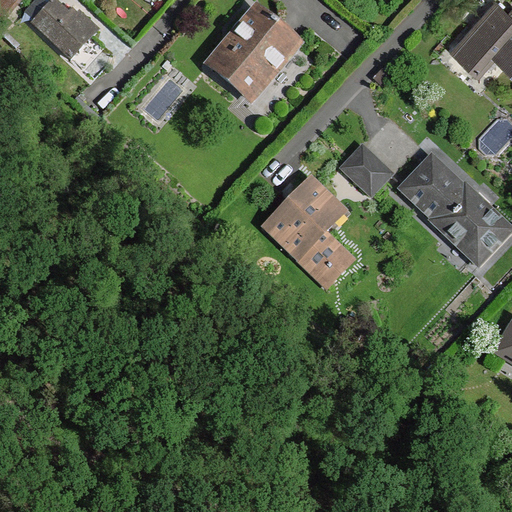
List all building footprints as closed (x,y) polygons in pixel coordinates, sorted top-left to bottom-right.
[(58,0),(54,0),(37,19),(73,53),(98,25),(82,10),(76,16),(58,0)] [(511,76),(511,11),(509,16),(495,4),(450,54),(478,79),(494,61),(511,76)] [(300,51),(252,13),(202,74),(250,113),(300,51)] [(392,179),(360,151),(340,175),(371,203),(392,179)] [(511,241),(511,233),(432,159),(396,198),(480,276),(511,241)] [(325,296),(354,267),(326,240),(346,219),(309,183),(260,233),(325,296)] [(511,323),(509,322),(487,361),(511,374),(511,323)]
